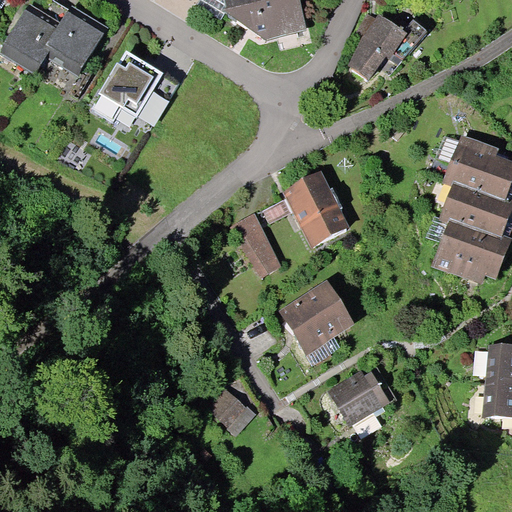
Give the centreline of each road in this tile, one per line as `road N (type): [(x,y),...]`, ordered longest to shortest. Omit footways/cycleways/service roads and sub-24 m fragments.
road 1 (residential): [(281,131),(170,232),(276,407)]
road 2 (residential): [(511,37),(309,142),(281,131)]
road 3 (track): [(0,365),(170,232)]
road 4 (residential): [(125,0),(294,104)]
road 5 (residential): [(354,0),(294,104)]
